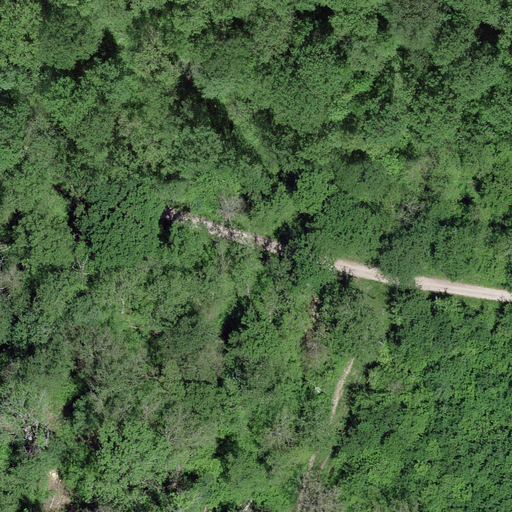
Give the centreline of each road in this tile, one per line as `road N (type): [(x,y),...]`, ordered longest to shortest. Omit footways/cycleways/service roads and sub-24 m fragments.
road 1 (track): [(511,298),(400,280),(182,221),(0,136)]
road 2 (track): [(385,276),(301,511)]
